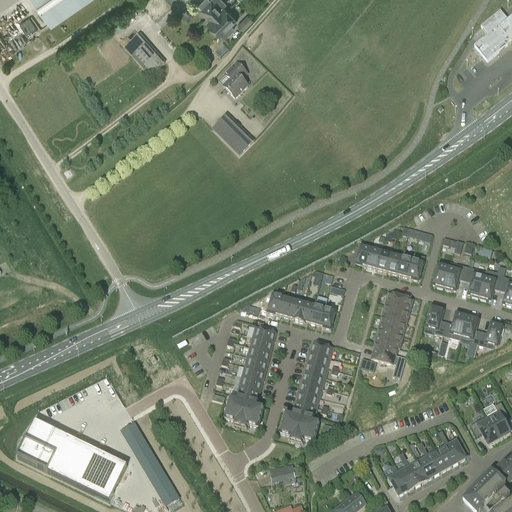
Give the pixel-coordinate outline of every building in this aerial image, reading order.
[(31,0),(51,28),(91,0),(31,0)] [(203,0),(197,6),(201,10),(211,20),(213,22),(220,16),(222,18),(228,12),(223,7),(226,5),(221,0),(210,0),(210,1),(208,0),(203,0)] [(221,36),(224,39),(234,29),(231,26),(236,20),(228,12),(222,18),(220,16),(213,22),(211,20),(207,24),(220,37),(221,36)] [(507,46),(511,43),(498,28),(506,21),(504,18),(501,15),(499,13),(480,29),(481,30),(483,33),(487,37),(473,48),(486,64),(507,46)] [(253,21),(247,16),(237,27),(242,32),(253,21)] [(511,44),(511,16),(506,21),(498,28),(511,43),(511,44)] [(29,18),(19,25),(26,35),(36,28),(29,18)] [(132,60),(144,72),(139,76),(143,79),(147,75),(150,79),(164,65),(139,37),(124,51),(132,60)] [(220,60),(228,52),(222,46),(215,55),(220,60)] [(235,101),(247,88),(241,82),(247,76),(236,65),(225,77),(230,82),(223,89),(235,101)] [(239,158),(251,146),(254,143),(227,116),(212,131),(239,158)] [(407,239),(409,232),(403,230),(401,238),(407,239)] [(391,244),(394,233),(386,237),(384,243),(391,244)] [(460,257),(463,245),(457,244),(453,255),(460,257)] [(371,251),(360,248),(355,266),(366,269),(371,251)] [(381,254),(371,251),(366,269),(376,272),(381,254)] [(387,275),(392,257),(381,254),(376,272),(387,275)] [(397,278),(402,260),(392,257),(387,275),(397,278)] [(408,281),(413,263),(402,260),(397,278),(408,281)] [(418,284),(423,266),(413,263),(408,281),(418,284)] [(464,284),(468,270),(450,266),(449,270),(444,290),(445,291),(445,292),(451,294),(451,292),(455,294),(459,283),(464,284)] [(449,270),(438,267),(432,287),(437,289),(437,290),(442,291),(443,290),(444,290),(449,270)] [(486,275),(468,270),(464,284),(470,286),(467,297),(472,298),(472,300),(477,301),(478,300),(479,300),(486,275)] [(499,270),(497,276),(486,273),(486,275),(479,300),(480,300),(480,302),(486,303),(486,302),(491,303),(493,292),(500,294),(504,280),(506,272),(499,270)] [(323,275),(316,273),(312,275),(311,279),(321,281),(323,275)] [(328,277),(327,280),(326,285),(331,286),(334,278),(328,277)] [(511,282),(504,280),(500,294),(506,295),(503,307),(511,309),(511,282)] [(388,296),(384,308),(397,312),(400,299),(388,296)] [(283,300),(272,297),(267,315),(278,317),(283,300)] [(316,304),(314,308),(310,326),(320,329),(325,311),(326,307),(326,306),(327,300),(318,298),(316,304)] [(413,303),(400,299),(397,312),(410,315),(413,303)] [(283,300),(278,317),(288,320),(293,303),(283,300)] [(304,305),(293,303),(288,320),(293,322),(293,323),(299,324),(304,305)] [(304,305),(299,324),(304,326),(305,325),(310,326),(314,308),(304,305)] [(246,315),(248,315),(249,309),(250,307),(239,312),(240,313),(246,315)] [(397,312),(384,308),(381,321),(394,324),(397,312)] [(440,324),(443,313),(431,309),(430,312),(429,311),(428,317),(429,317),(425,329),(437,333),(436,337),(442,339),(446,325),(440,324)] [(331,332),(336,314),(325,311),(320,329),(331,332)] [(410,315),(397,312),(394,324),(406,327),(410,315)] [(446,325),(442,339),(460,344),(462,339),(467,319),(465,319),(466,318),(460,316),(460,317),(455,316),(452,327),(446,325)] [(475,333),(478,322),(474,321),(474,320),(468,318),(468,320),(467,319),(462,339),(472,342),(471,347),(477,348),(481,335),(475,333)] [(394,324),(381,321),(377,333),(390,336),(394,324)] [(406,327),(394,324),(390,336),(403,340),(406,327)] [(487,336),(481,335),(477,348),(484,350),(485,346),(497,349),(500,337),(502,337),(503,332),(502,331),(503,329),(490,326),(487,336)] [(256,330),(253,340),(272,346),(275,336),(256,330)] [(390,336),(377,333),(374,345),(376,346),(387,349),(390,336)] [(403,340),(390,336),(387,349),(398,351),(399,352),(403,340)] [(253,340),(250,350),(270,356),(272,346),(253,340)] [(188,347),(185,342),(177,347),(179,351),(188,347)] [(313,346),(311,356),(330,361),(333,351),(313,346)] [(387,349),(376,346),(371,361),(393,367),(394,368),(396,368),(398,367),(399,363),(398,361),(395,359),(398,351),(387,349)] [(250,350),(248,360),(267,366),(270,356),(250,350)] [(311,356),(308,366),(327,371),(330,361),(311,356)] [(246,367),(245,370),(264,375),(267,366),(248,360),(246,367)] [(368,373),(371,363),(363,361),(360,371),(368,373)] [(308,366),(305,376),(325,381),(327,371),(308,366)] [(245,370),(242,380),(262,385),(264,375),(245,370)] [(305,376),(302,386),(322,391),(325,381),(305,376)] [(262,385),(242,380),(239,390),(259,395),(262,385)] [(302,386),(300,396),(319,401),(322,391),(302,386)] [(239,390),(237,400),(238,400),(256,405),(259,395),(239,390)] [(319,401),(300,396),(297,406),(316,411),(319,401)] [(223,406),(225,400),(213,397),(212,403),(223,406)] [(256,405),(238,400),(237,403),(230,401),(224,421),(234,424),(233,428),(247,432),(248,428),(258,430),(263,410),(256,409),(257,406),(258,406),(258,405),(256,405)] [(489,423),(499,442),(510,436),(504,425),(509,421),(501,405),(494,409),(497,414),(486,420),(488,423),(489,423)] [(294,415),(294,416),(313,421),(314,421),(316,411),(297,406),(294,415)] [(292,418),(285,417),(280,436),(290,439),(288,443),(303,447),(304,443),(314,445),(319,426),(312,424),(313,421),(294,416),(294,415),(293,415),(292,415),(293,415),(292,418)] [(499,442),(489,423),(488,423),(478,429),(476,425),(470,429),(476,440),(482,437),(488,448),(499,442)] [(36,424),(17,462),(109,509),(128,471),(36,424)] [(180,502),(135,426),(120,435),(165,511),(180,502)] [(337,431),(324,427),(322,435),(335,438),(337,431)] [(446,450),(455,467),(465,461),(454,442),(448,445),(444,447),(446,451),(446,450)] [(409,449),(415,460),(419,458),(413,446),(409,449)] [(437,456),(446,472),(455,467),(446,450),(446,451),(437,456)] [(427,461),(436,477),(446,472),(437,456),(427,461)] [(416,463),(427,483),(428,483),(427,482),(436,477),(427,461),(418,466),(416,463)] [(407,468),(418,488),(427,483),(416,463),(409,467),(406,462),(402,464),(405,469),(407,468)] [(511,472),(504,464),(496,472),(511,489),(511,488),(511,472)] [(292,467),(291,467),(280,470),(273,471),(274,478),(276,485),(277,485),(295,481),(293,470),(292,467)] [(408,493),(397,473),(397,474),(394,468),(390,470),(393,476),(387,479),(398,499),(408,494),(408,493)] [(397,473),(408,493),(418,488),(407,468),(405,469),(397,473)] [(482,511),(505,489),(492,475),(463,503),(471,511),(482,511)] [(510,501),(505,495),(492,507),(496,511),(510,501)] [(339,509),(341,511),(339,511),(361,511),(365,509),(357,498),(350,504),(348,502),(339,509)] [(511,511),(511,503),(500,511),(511,511)]
